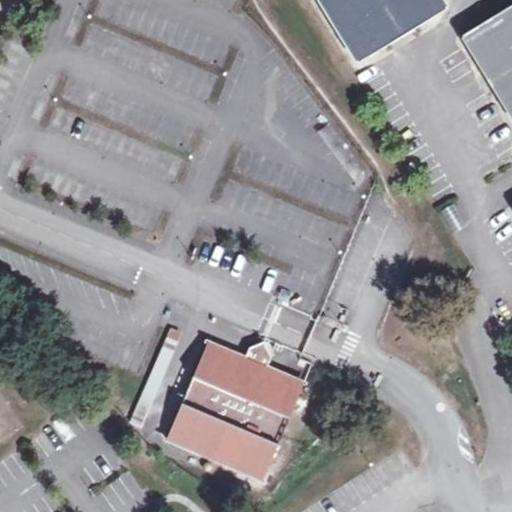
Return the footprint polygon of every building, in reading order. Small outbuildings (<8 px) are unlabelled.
[(318,0),(357,64),(447,9),(441,0),(318,0)] [(511,8),(462,39),(511,120),(511,8)] [(451,229),(462,225),(454,204),(443,208),(451,229)] [(183,335),(170,329),(129,424),(142,430),(183,335)] [(250,350),(246,360),(268,369),(272,359),(265,343),(250,350)] [(305,385),(268,369),(246,360),(208,344),(168,442),(264,481),(305,385)]
